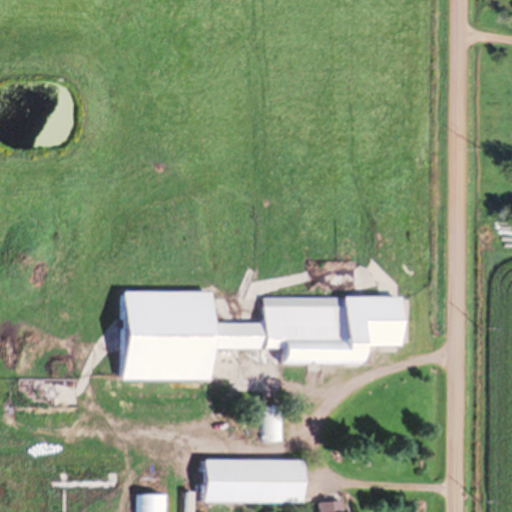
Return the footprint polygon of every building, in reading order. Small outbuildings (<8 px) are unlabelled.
[(119,379),(208,379),(208,290),(119,290),(119,379)] [(359,363),(359,344),(406,344),(406,296),(260,296),(260,363),(359,363)] [(277,407),(259,407),(259,440),(277,440),(277,407)] [(299,458),(200,458),(200,502),(299,502),(299,458)] [(318,511),(346,511),(346,500),(318,501),(318,511)]
